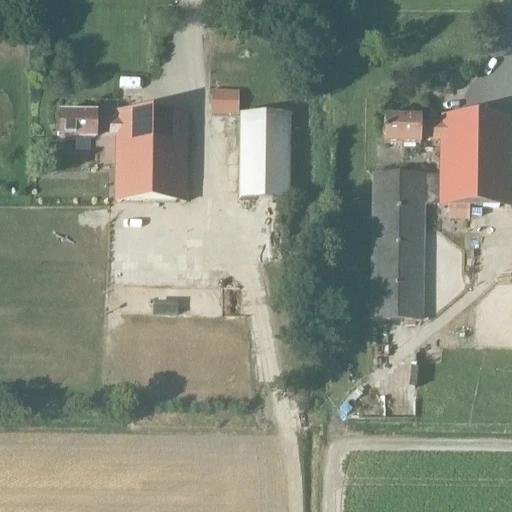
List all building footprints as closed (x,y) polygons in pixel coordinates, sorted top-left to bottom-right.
[(211,116),(237,117),(238,92),(212,91),(211,116)] [(95,115),(59,115),(58,141),(95,142),(95,138),(115,138),(114,203),(185,204),(186,115),(115,114),(115,120),(95,120),(95,115)] [(288,202),(290,116),(238,115),(237,201),(288,202)] [(440,143),(439,177),(439,207),(439,208),(510,209),(511,120),(440,119),(440,125),(420,125),(420,120),(384,120),(383,146),(420,147),(420,143),(440,143)] [(213,161),(236,160),(236,147),(222,148),(222,143),(212,143),(213,161)] [(439,207),(439,177),(371,176),(370,323),(423,323),(424,207),(439,207)] [(277,210),(277,239),(287,239),(288,211),(277,210)] [(455,221),(476,223),(477,213),(456,210),(455,221)] [(212,314),(212,293),(203,293),(204,314),(212,314)]
